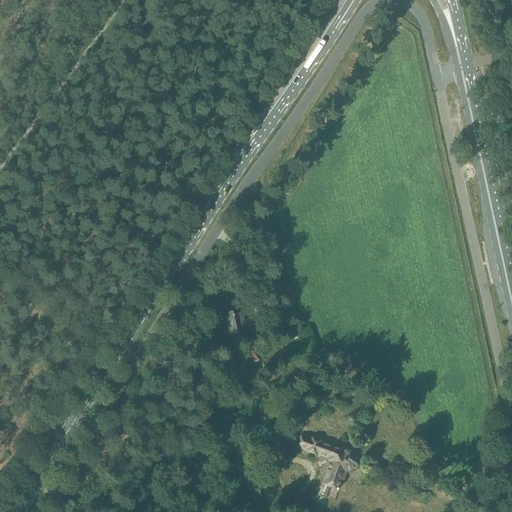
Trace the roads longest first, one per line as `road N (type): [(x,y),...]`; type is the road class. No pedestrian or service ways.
road 1 (unclassified): [(379,0),(222,224),(45,511)]
road 2 (unclassified): [(511,414),(438,76)]
road 3 (primary): [(9,511),(191,230)]
road 4 (primary): [(191,230),(216,209),(353,0)]
road 5 (primary): [(329,0),(191,230)]
road 6 (primary): [(461,67),(511,303)]
road 7 (track): [(0,260),(100,336)]
